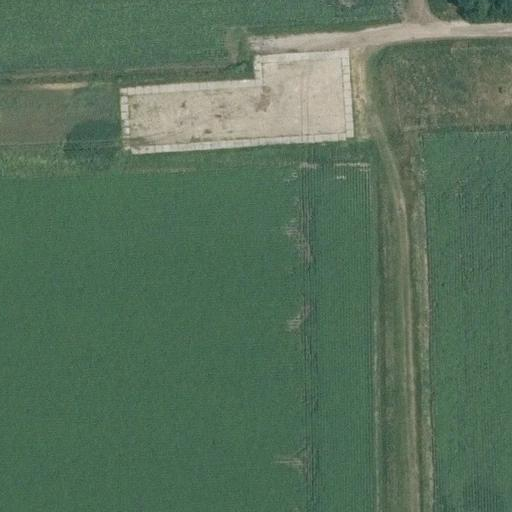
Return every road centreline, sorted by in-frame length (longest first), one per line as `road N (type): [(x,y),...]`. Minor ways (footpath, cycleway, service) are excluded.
road 1 (track): [(353,38),(407,256),(413,511)]
road 2 (unclassified): [(511,28),(254,46)]
